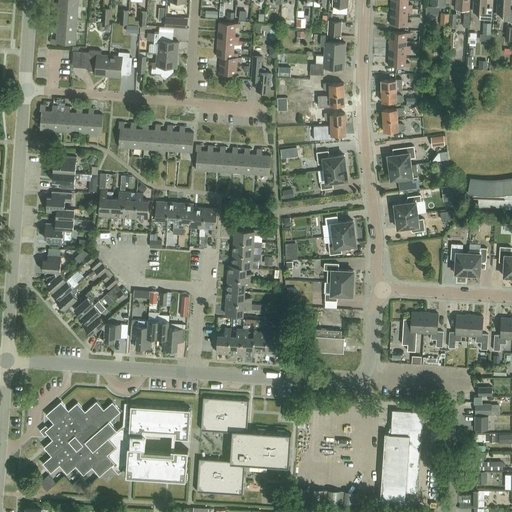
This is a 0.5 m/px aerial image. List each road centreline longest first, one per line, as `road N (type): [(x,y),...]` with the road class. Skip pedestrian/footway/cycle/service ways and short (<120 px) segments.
road 1 (unclassified): [(382,291),(363,132),(365,0)]
road 2 (tertiary): [(6,362),(23,92)]
road 3 (unclassified): [(193,374),(354,382),(366,374),(371,312),(382,291)]
road 4 (unclassified): [(6,362),(193,374)]
road 5 (residential): [(189,104),(23,92)]
road 6 (unclassified): [(511,300),(382,291)]
